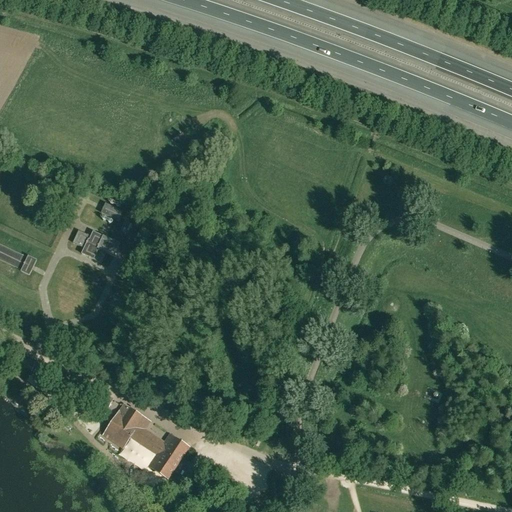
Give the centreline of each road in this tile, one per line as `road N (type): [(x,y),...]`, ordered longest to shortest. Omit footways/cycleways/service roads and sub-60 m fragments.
road 1 (unclassified): [(290,511),(294,468),(0,332)]
road 2 (motorway): [(175,0),(511,124)]
road 3 (motorway): [(511,90),(276,0)]
road 4 (track): [(505,511),(294,468)]
